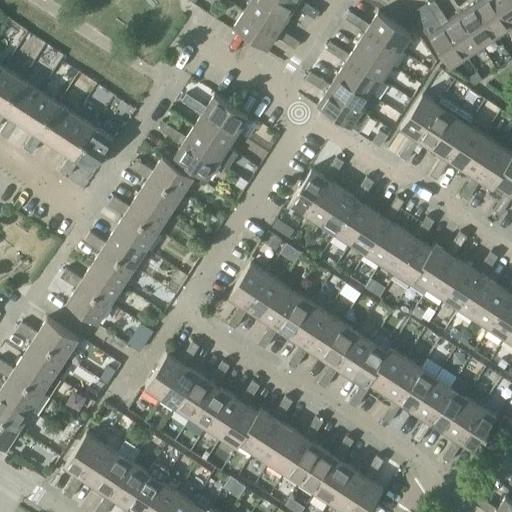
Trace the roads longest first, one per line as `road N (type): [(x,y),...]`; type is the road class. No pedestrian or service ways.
road 1 (residential): [(179,313),(465,501)]
road 2 (residential): [(511,248),(304,119)]
road 3 (residential): [(304,119),(179,313)]
road 4 (residential): [(124,163),(95,207),(0,148)]
